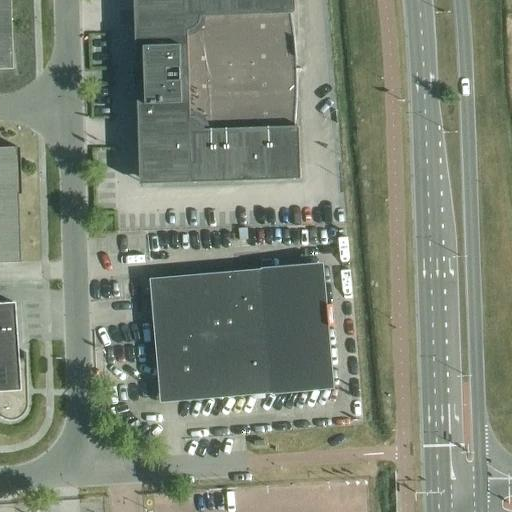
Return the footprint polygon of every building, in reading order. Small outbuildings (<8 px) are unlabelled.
[(0,0),(0,74),(15,76),(11,38),(12,38),(12,36),(10,36),(9,0),(0,0)] [(134,0),(141,185),(302,181),(300,127),(295,128),(296,122),(296,112),(297,99),(297,93),(297,82),(297,74),(297,67),(296,55),(296,48),(295,42),(294,30),(293,25),(291,15),(297,15),(296,0),(134,0)] [(0,264),(19,263),(16,196),(19,195),(17,148),(0,148),(0,264)] [(207,339),(213,400),(272,395),(271,393),(330,388),(324,323),(329,323),(328,311),(324,312),(320,268),(261,273),(261,271),(150,280),(156,343),(207,339)] [(0,303),(0,418),(2,419),(4,420),(7,421),(10,421),(12,421),(14,420),(17,419),(20,417),(21,416),(22,415),(23,413),(24,412),(25,410),(25,408),(26,407),(26,405),(24,353),(23,353),(23,360),(16,360),(13,303),(0,303)]
